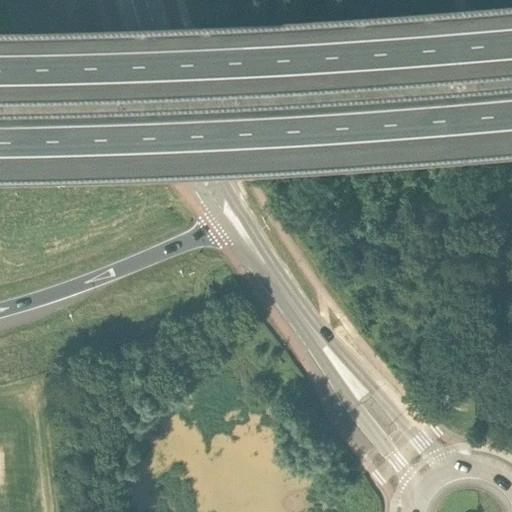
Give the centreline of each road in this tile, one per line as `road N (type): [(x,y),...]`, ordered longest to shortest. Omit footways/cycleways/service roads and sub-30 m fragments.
road 1 (motorway): [(0,138),(511,113)]
road 2 (motorway): [(511,35),(0,58)]
road 3 (unclassified): [(409,426),(446,393),(490,304),(492,174),(460,0)]
road 4 (motorway): [(0,310),(97,279),(233,217)]
road 5 (secondary): [(233,217),(190,142),(145,0)]
road 6 (secondary): [(305,320),(312,347),(383,445)]
road 7 (secondary): [(409,426),(305,320)]
road 8 (secondary): [(305,320),(233,217)]
